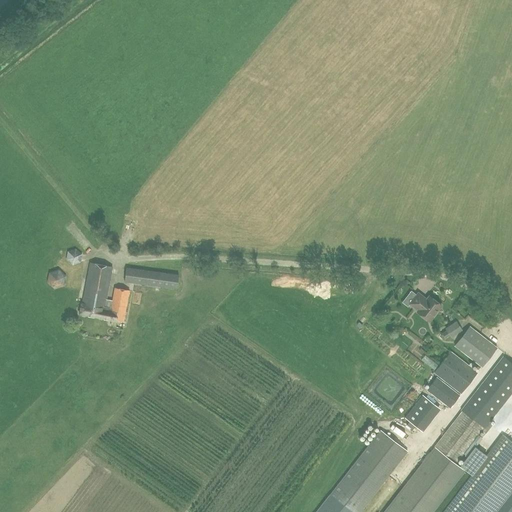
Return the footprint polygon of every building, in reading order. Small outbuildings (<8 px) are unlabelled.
[(75,249),(67,251),(66,259),(72,265),(80,262),(82,254),(75,249)] [(92,317),(101,264),(90,262),(83,303),(81,303),(79,314),(92,317)] [(112,266),(101,264),(92,317),(121,322),(121,321),(124,322),(129,290),(115,287),(112,300),(106,299),(112,266)] [(126,267),(124,281),(176,288),(178,274),(126,267)] [(429,321),(441,306),(429,296),(425,301),(423,300),(424,298),(418,293),(410,304),(418,310),(417,312),(429,321)] [(496,348),(469,327),(454,346),(481,367),(496,348)] [(477,373),(450,352),(434,373),(461,393),(477,373)] [(511,392),(511,363),(503,356),(461,410),(462,411),(384,511),(432,511),(465,471),(455,463),(483,427),(487,431),(492,425),(489,422),(511,392)] [(449,407),(459,395),(436,378),(427,389),(449,407)] [(422,394),(404,418),(423,432),(441,409),(422,394)] [(359,433),(367,437),(369,431),(361,427),(359,433)] [(360,511),(388,476),(408,451),(380,429),(367,446),(315,511),(360,511)] [(475,439),(481,443),(487,436),(481,431),(475,439)] [(511,442),(502,435),(442,511),(495,511),(511,490),(511,442)] [(511,511),(511,490),(495,511),(511,511)]
